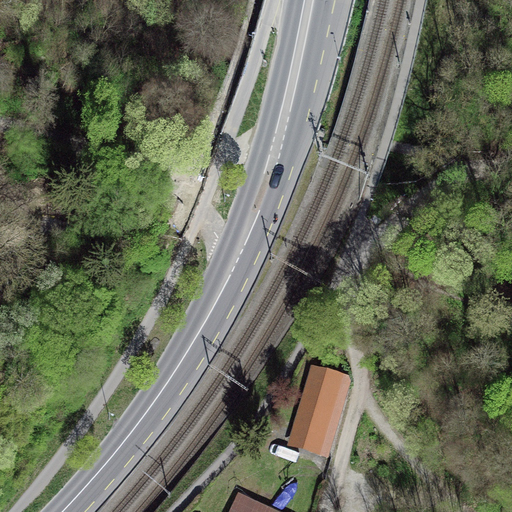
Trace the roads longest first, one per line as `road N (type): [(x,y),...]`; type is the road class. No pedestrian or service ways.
road 1 (primary): [(62,511),(137,425),(231,266),(279,137),(312,0)]
road 2 (track): [(0,124),(168,167)]
road 3 (track): [(464,162),(347,258)]
road 4 (track): [(358,385),(445,498)]
road 5 (track): [(347,258),(358,385)]
